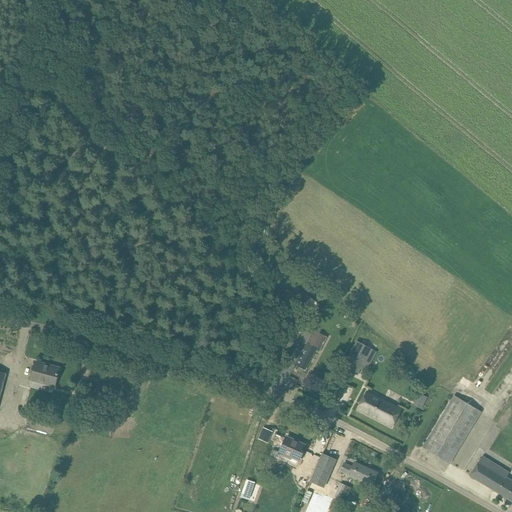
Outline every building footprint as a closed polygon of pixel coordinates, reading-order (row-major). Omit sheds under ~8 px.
[(348,324),(354,328),(359,322),(351,316),(345,324),(347,326),(348,324)] [(314,331),(301,356),(296,365),(305,369),(323,336),(314,331)] [(366,371),(376,352),(356,342),(343,367),(357,375),(361,369),(366,371)] [(36,362),(33,371),(31,380),(54,387),(59,368),(36,362)] [(400,409),(367,392),(358,410),(391,427),(400,409)] [(419,393),(414,406),(422,408),(426,396),(419,393)] [(454,396),(428,439),(423,448),(450,464),(481,412),(454,396)] [(83,407),(85,400),(73,397),(71,404),(83,407)] [(257,438),(268,443),(273,432),(263,427),(257,438)] [(286,438),(282,447),(279,453),(291,458),(291,457),(299,460),(305,446),(286,438)] [(323,487),(336,460),(323,454),(310,482),(323,487)] [(482,456),(475,467),(470,476),(511,501),(511,481),(506,477),(509,473),(482,456)] [(344,464),(341,471),(372,485),(378,473),(354,463),(352,467),(344,464)] [(234,484),(241,486),(243,479),(236,477),(234,484)] [(246,481),(240,497),(255,502),(261,486),(246,481)] [(351,488),(340,483),(333,500),(344,505),(351,488)] [(326,511),(332,499),(315,491),(305,511),(326,511)]
